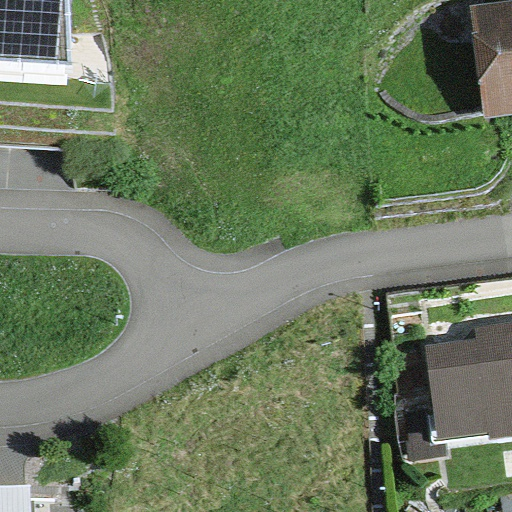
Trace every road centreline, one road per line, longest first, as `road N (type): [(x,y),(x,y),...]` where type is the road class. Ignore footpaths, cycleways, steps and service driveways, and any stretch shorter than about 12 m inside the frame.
road 1 (residential): [(511,233),(308,264),(191,330)]
road 2 (residential): [(0,231),(91,232),(123,241),(143,253),(191,330)]
road 3 (residential): [(191,330),(105,380),(0,404)]
